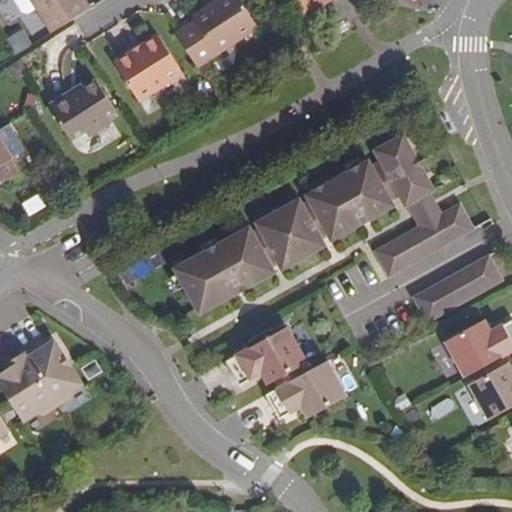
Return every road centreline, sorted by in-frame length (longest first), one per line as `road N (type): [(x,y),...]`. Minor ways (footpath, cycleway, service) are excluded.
road 1 (residential): [(16,281),(58,284),(152,365),(200,436),(272,481),(304,511)]
road 2 (residential): [(492,0),(472,46),(511,178)]
